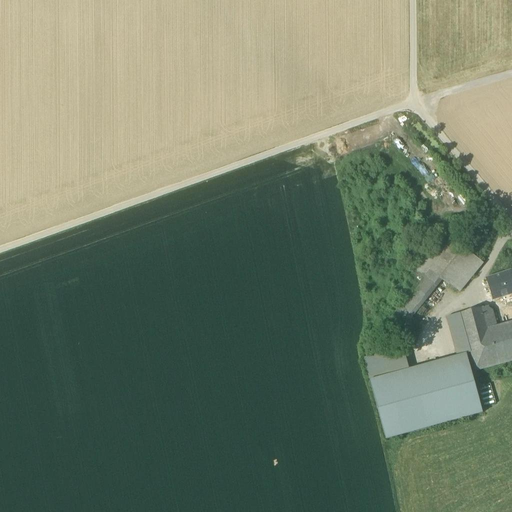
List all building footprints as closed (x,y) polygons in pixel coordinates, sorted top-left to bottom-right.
[(452,238),(440,251),(416,285),(391,316),(402,317),(412,318),(433,292),(431,290),(440,279),(460,291),(483,263),(452,238)] [(407,277),(416,285),(440,251),(435,244),(407,277)] [(493,300),(502,297),(511,293),(511,274),(511,272),(486,279),(493,300)] [(511,302),(511,293),(502,297),(504,304),(511,302)] [(488,306),(461,314),(446,318),(457,357),(370,381),(386,440),(483,413),(473,377),(466,354),(471,353),(476,371),(511,361),(511,323),(497,327),(493,311),(489,309),(488,306)] [(400,342),(410,343),(412,318),(402,317),(400,342)] [(363,358),(369,380),(408,369),(403,348),(363,358)]
